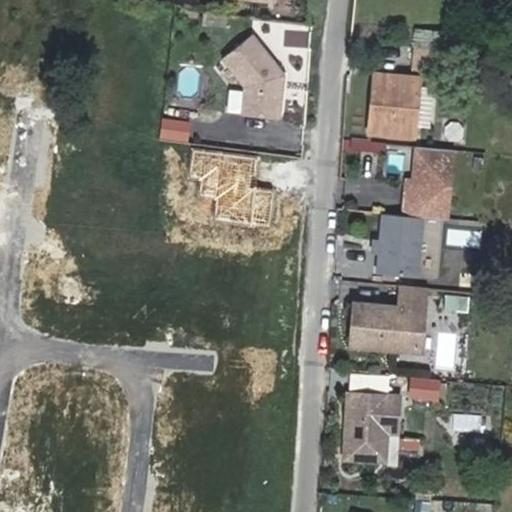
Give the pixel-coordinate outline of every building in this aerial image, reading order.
[(230,117),(232,117),(242,40),(239,37),(212,59),(234,87),(230,117)] [(242,40),(232,117),(265,120),(270,91),(264,89),(266,81),(272,78),(242,40)] [(407,123),(417,66),(376,59),(366,117),(407,123)] [(159,117),(158,139),(188,141),(189,119),(159,117)] [(421,163),(425,136),(418,135),(414,170),(421,163)] [(456,141),(425,136),(421,163),(414,170),(409,170),(407,186),(426,188),(425,198),(448,201),(456,141)] [(384,152),(385,142),(344,138),(343,148),(384,152)] [(407,186),(405,205),(423,208),(447,211),(448,201),(425,198),(426,188),(407,186)] [(383,204),(378,264),(417,267),(423,208),(405,205),(383,203),(383,204)] [(421,342),(426,279),(401,277),(399,300),(354,296),(351,336),(421,342)] [(444,309),(468,310),(469,296),(445,295),(444,309)] [(342,394),(340,458),(376,460),(377,419),(393,420),(393,395),(342,394)] [(377,419),(376,460),(381,460),(382,431),(392,432),(393,420),(377,419)]
